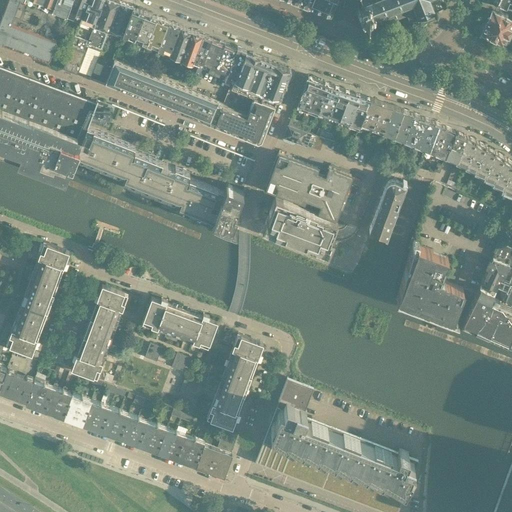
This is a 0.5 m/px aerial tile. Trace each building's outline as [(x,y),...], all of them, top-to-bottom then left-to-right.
[(56,39),(47,35),(11,22),(18,0),(7,0),(0,19),(0,41),(23,50),(36,55),(42,57),(48,60),(56,39)] [(52,9),(55,0),(40,0),(39,4),(52,9)] [(65,17),(71,0),(55,0),(52,9),(51,11),(52,11),(53,9),(66,14),(64,18),(65,18),(65,17)] [(82,17),(88,0),(71,0),(65,17),(80,22),(81,20),(82,17)] [(99,55),(107,33),(108,32),(108,31),(119,1),(117,0),(103,0),(94,26),(92,30),(89,39),(88,41),(85,49),(77,71),(91,76),(99,55)] [(88,0),(82,17),(81,20),(94,26),(103,0),(88,0)] [(336,0),(310,0),(308,6),(330,15),(336,0)] [(358,4),(357,4),(358,7),(355,8),(356,10),(358,9),(358,10),(359,10),(359,11),(359,10),(361,15),(361,16),(360,16),(361,17),(359,18),(359,19),(362,18),(363,21),(365,20),(364,18),(365,17),(366,19),(368,20),(369,20),(368,20),(370,24),(371,26),(370,26),(370,27),(371,27),(372,28),(373,27),(372,26),(377,24),(378,27),(379,26),(385,23),(386,24),(387,23),(386,21),(392,19),(393,21),(394,21),(394,20),(400,17),(401,18),(402,18),(401,15),(407,13),(409,17),(408,17),(409,19),(408,20),(409,21),(410,20),(418,17),(418,19),(419,19),(420,22),(420,24),(421,23),(428,20),(428,21),(429,20),(429,19),(436,17),(437,17),(438,16),(436,16),(435,13),(436,13),(436,12),(437,13),(438,10),(437,9),(438,8),(441,7),(442,8),(443,7),(441,6),(439,1),(439,0),(360,0),(361,2),(361,1),(362,3),(363,5),(359,7),(358,4)] [(511,0),(492,0),(493,1),(511,8),(511,0)] [(121,34),(132,6),(119,1),(108,31),(108,32),(120,37),(121,34)] [(134,38),(145,10),(132,6),(121,34),(134,38)] [(487,11),(485,16),(487,20),(486,22),(482,23),(479,27),(481,32),(503,42),(507,42),(509,36),(508,34),(510,29),(511,29),(511,19),(492,9),(492,10),(487,11)] [(156,15),(145,10),(134,38),(145,43),(156,15)] [(157,48),(168,20),(156,15),(145,43),(157,48)] [(168,52),(179,24),(168,20),(157,48),(168,52)] [(191,29),(179,24),(168,52),(168,53),(179,58),(191,29)] [(202,33),(191,29),(179,58),(191,62),(192,59),(202,33)] [(212,37),(202,33),(192,59),(196,61),(194,67),(200,69),(201,65),(212,37)] [(222,41),(212,37),(201,65),(208,68),(211,70),(222,41)] [(236,47),(222,41),(211,70),(219,73),(219,72),(225,75),(236,47)] [(77,71),(85,49),(71,44),(63,65),(77,71)] [(236,47),(225,75),(224,79),(233,82),(245,50),(236,47)] [(245,50),(233,82),(233,83),(237,84),(238,80),(245,83),(256,54),(245,50)] [(272,60),(256,54),(245,83),(258,87),(261,89),(266,75),(272,60)] [(98,78),(104,63),(106,57),(99,55),(91,76),(98,78)] [(223,102),(168,80),(114,59),(111,66),(105,81),(112,84),(182,112),(214,124),(223,102)] [(289,67),(272,60),(266,75),(261,89),(278,95),(289,67)] [(105,81),(111,66),(104,63),(98,78),(105,81)] [(0,146),(7,149),(6,151),(11,153),(12,151),(20,154),(20,156),(25,158),(25,156),(34,159),(33,161),(38,163),(39,161),(47,164),(47,166),(51,168),(52,166),(61,169),(60,171),(65,173),(66,171),(70,172),(70,171),(69,170),(75,156),(87,125),(92,112),(103,116),(104,113),(109,114),(109,109),(106,108),(107,105),(96,101),(97,99),(96,99),(95,103),(0,67),(0,146)] [(317,78),(307,74),(296,104),(306,108),(307,106),(317,78)] [(327,82),(317,78),(307,106),(317,109),(327,82)] [(278,95),(261,89),(258,87),(245,83),(238,80),(237,84),(233,83),(231,88),(275,104),(278,95)] [(338,86),(327,82),(317,109),(328,113),(338,86)] [(348,90),(338,86),(328,113),(338,116),(348,90)] [(275,104),(231,88),(229,87),(223,102),(214,124),(258,142),(261,140),(275,104)] [(358,93),(348,90),(338,116),(348,120),(358,93)] [(368,97),(358,93),(348,120),(358,123),(359,121),(368,97)] [(379,100),(368,97),(359,121),(370,125),(379,100)] [(391,104),(379,100),(370,125),(381,129),(391,104)] [(401,108),(391,104),(381,129),(392,134),(401,108)] [(412,112),(401,108),(392,134),(402,138),(412,112)] [(423,116),(412,112),(402,138),(413,142),(423,116)] [(291,116),(289,123),(299,127),(302,120),(291,116)] [(433,120),(423,116),(413,142),(423,146),(433,120)] [(443,124),(433,120),(423,146),(434,150),(443,124)] [(324,138),(312,134),(308,133),(309,130),(299,127),(289,123),(283,138),(293,142),(294,141),(294,140),(306,144),(305,144),(320,150),(324,138)] [(456,130),(443,124),(434,150),(445,154),(456,130)] [(88,125),(87,125),(75,156),(123,174),(125,169),(126,170),(123,180),(177,201),(179,196),(181,197),(177,207),(212,220),(224,189),(187,175),(189,170),(175,165),(174,166),(162,161),(162,160),(133,148),(135,144),(100,130),(88,125)] [(322,129),(320,135),(330,139),(332,133),(322,129)] [(456,130),(445,154),(452,157),(456,158),(461,146),(465,134),(463,133),(461,132),(456,130)] [(464,162),(473,138),(465,134),(456,158),(456,159),(464,162)] [(483,144),(473,138),(464,162),(464,164),(474,168),(483,144)] [(362,147),(351,143),(349,147),(360,151),(362,147)] [(493,149),(483,144),(474,168),(473,169),(483,173),(493,149)] [(373,151),(362,147),(360,151),(372,155),(373,151)] [(502,155),(493,149),(483,173),(482,175),(492,179),(502,155)] [(385,156),(373,151),(372,155),(384,160),(385,160),(384,159),(385,156)] [(335,217),(349,180),(352,171),(341,167),(340,170),(335,168),(335,167),(328,165),(326,170),(278,152),(265,186),(293,197),(292,201),(335,217)] [(511,161),(502,155),(492,179),(492,180),(501,185),(511,161)] [(511,187),(511,161),(501,185),(500,188),(510,192),(511,188),(511,187)] [(387,182),(386,183),(369,229),(385,235),(384,236),(386,236),(407,180),(403,179),(401,178),(400,181),(395,179),(393,179),(391,179),(389,180),(388,181),(387,182)] [(243,190),(226,183),(224,189),(212,220),(236,230),(236,211),(233,210),(235,205),(232,204),(233,203),(237,204),(243,190)] [(335,217),(292,201),(275,195),(263,225),(325,248),(337,218),(335,217)] [(13,242),(4,239),(0,249),(0,253),(8,256),(13,242)] [(43,241),(35,265),(34,266),(38,267),(38,266),(60,274),(63,266),(66,267),(68,261),(66,260),(69,250),(43,241)] [(511,247),(499,242),(479,285),(476,292),(463,318),(461,324),(511,346),(511,247)] [(417,244),(416,247),(411,246),(396,300),(397,300),(447,319),(449,314),(452,315),(452,314),(463,318),(476,292),(439,278),(447,256),(417,244)] [(25,262),(30,248),(20,245),(15,259),(25,262)] [(38,266),(38,267),(31,284),(54,292),(60,274),(38,266)] [(102,283),(98,292),(96,292),(94,298),(96,299),(93,308),(115,316),(119,317),(128,293),(102,283)] [(54,292),(31,284),(25,302),(47,310),(54,292)] [(161,297),(160,299),(151,296),(141,322),(166,331),(167,328),(176,305),(166,302),(167,299),(162,297),(161,297)] [(47,310),(25,302),(18,320),(18,321),(40,329),(47,310)] [(193,311),(182,307),(176,305),(167,328),(184,334),(193,311)] [(115,316),(93,308),(86,325),(109,334),(115,316)] [(193,311),(184,334),(183,337),(208,346),(217,320),(208,317),(209,314),(203,312),(202,315),(193,311)] [(40,329),(18,321),(18,320),(15,319),(6,344),(31,353),(35,344),(37,345),(39,339),(40,339),(37,338),(40,329)] [(109,334),(86,325),(80,343),(102,351),(109,334)] [(237,333),(231,349),(228,357),(231,359),(232,358),(254,366),(257,358),(260,359),(262,353),(259,352),(263,342),(237,333)] [(150,342),(144,356),(156,360),(161,346),(150,342)] [(106,352),(102,351),(80,343),(76,352),(74,351),(72,357),(74,358),(71,368),(97,377),(106,352)] [(176,352),(171,366),(183,370),(188,356),(176,352)] [(232,358),(231,359),(225,376),(247,384),(254,366),(232,358)] [(0,389),(26,399),(34,378),(6,368),(0,385),(0,389)] [(26,399),(25,402),(44,408),(52,388),(53,385),(44,381),(45,379),(35,375),(34,378),(26,399)] [(247,384),(225,376),(219,394),(241,402),(247,384)] [(313,386),(287,376),(255,460),(388,511),(396,511),(418,459),(407,454),(408,452),(399,448),(398,451),(304,415),(306,408),(305,408),(313,386)] [(199,383),(184,377),(179,393),(193,398),(195,392),(192,391),(194,388),(196,389),(199,383)] [(53,385),(52,388),(44,408),(54,412),(63,388),(53,385)] [(63,388),(54,412),(63,415),(72,391),(63,388)] [(72,391),(63,415),(72,419),(81,394),(72,391)] [(241,402),(219,394),(215,392),(206,417),(232,427),(235,417),(238,418),(240,412),(237,411),(241,402)] [(81,394),(72,419),(82,422),(91,398),(81,394)] [(144,397),(135,394),(133,399),(142,402),(144,397)] [(91,398),(82,422),(91,426),(100,401),(91,398)] [(100,401),(91,426),(101,429),(110,405),(100,401)] [(110,405),(101,429),(110,433),(119,408),(110,405)] [(119,408),(110,433),(119,436),(128,412),(119,408)] [(182,411),(173,408),(171,414),(180,417),(180,416),(182,412),(182,411)] [(180,416),(180,417),(189,420),(190,420),(191,415),(182,411),(182,412),(180,416)] [(128,412),(119,436),(128,439),(138,415),(128,412)] [(138,415),(128,439),(138,443),(147,421),(147,419),(138,415)] [(147,421),(138,443),(148,446),(157,422),(147,419),(147,421)] [(157,422),(148,446),(157,450),(166,426),(157,422)] [(166,426),(157,450),(167,453),(175,429),(166,426)] [(230,451),(237,432),(224,427),(217,446),(204,441),(204,440),(203,439),(194,463),(206,468),(223,474),(232,451),(230,451)] [(175,429),(167,453),(177,457),(184,435),(185,432),(175,429)] [(184,435),(177,457),(185,460),(194,436),(185,432),(184,435)] [(194,436),(185,460),(194,463),(203,439),(194,436)]
